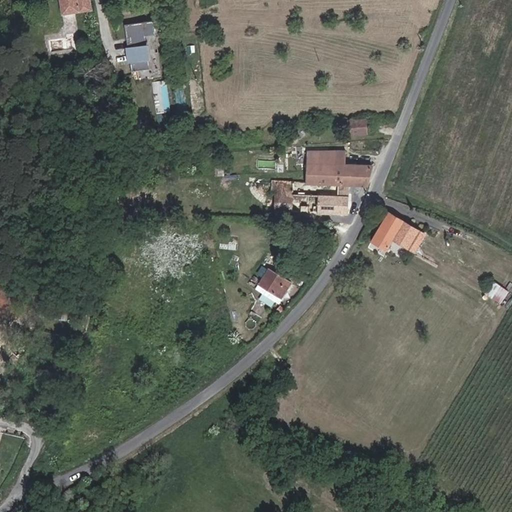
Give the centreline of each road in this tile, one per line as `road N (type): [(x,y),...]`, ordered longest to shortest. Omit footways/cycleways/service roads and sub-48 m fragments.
road 1 (unclassified): [(452,0),(360,226),(281,329),(137,430),(39,477),(5,511)]
road 2 (track): [(39,477),(96,374),(132,250),(133,168),(105,13)]
